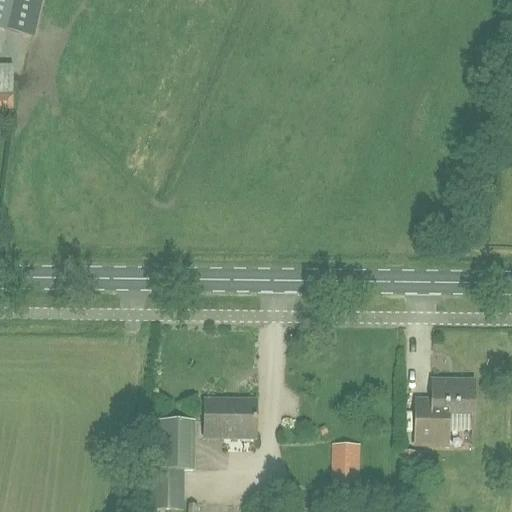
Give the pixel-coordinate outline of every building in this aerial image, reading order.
[(0,0),(0,29),(29,36),(37,0),(0,0)] [(12,66),(0,66),(0,112),(14,113),(14,96),(11,96),(12,66)] [(414,419),(414,445),(447,445),(447,431),(471,431),(473,431),(473,385),(471,385),(448,385),(448,382),(430,382),(430,401),(415,401),(414,401),(414,419)] [(203,402),(203,439),(254,439),(255,402),(203,402)] [(151,422),(151,470),(151,510),(182,511),(183,471),(193,471),(193,422),(151,422)] [(358,487),(359,446),(331,446),(330,487),(358,487)] [(401,455),(401,481),(414,481),(414,455),(401,455)]
